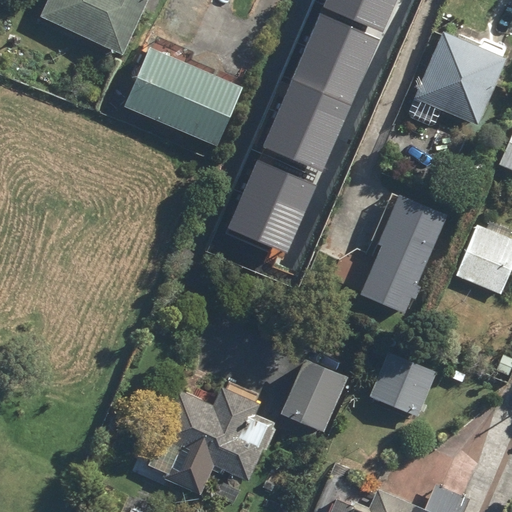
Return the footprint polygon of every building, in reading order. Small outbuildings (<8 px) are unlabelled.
[(147,0),(47,0),(40,17),(124,54),(147,0)] [(480,124),(510,49),(481,37),(478,45),(444,32),(411,115),(437,125),(444,110),(480,124)] [(151,47),(127,104),(218,143),(243,86),(151,47)] [(401,71),(349,51),(334,90),(385,110),(401,71)] [(327,84),(289,69),(254,155),(339,189),(365,124),(318,105),(327,84)] [(511,131),(499,163),(511,168),(511,131)] [(420,300),(427,281),(421,279),(449,205),(402,187),(392,212),(384,209),(372,239),(382,243),(363,293),(408,311),(413,298),(420,300)] [(511,270),(511,237),(479,224),(458,275),(503,293),(511,270)] [(437,371),(387,352),(371,395),(420,414),(437,371)] [(323,431),(349,376),(308,357),(282,412),(323,431)] [(250,481),(274,421),(254,413),(259,399),(226,386),(221,399),(178,382),(154,443),(170,449),(160,475),(204,492),(214,467),(250,481)] [(466,511),(472,497),(436,483),(426,508),(374,487),(367,507),(336,495),(329,511),(466,511)]
